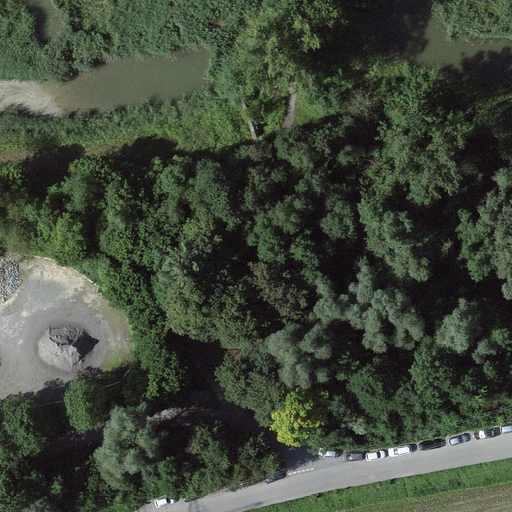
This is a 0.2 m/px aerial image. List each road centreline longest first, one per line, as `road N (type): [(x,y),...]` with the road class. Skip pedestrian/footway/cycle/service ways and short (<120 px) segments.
road 1 (unclassified): [(328,478),(310,452),(258,423),(177,415),(0,463)]
road 2 (unclassified): [(328,478),(511,444)]
road 3 (unclassified): [(179,511),(328,478)]
